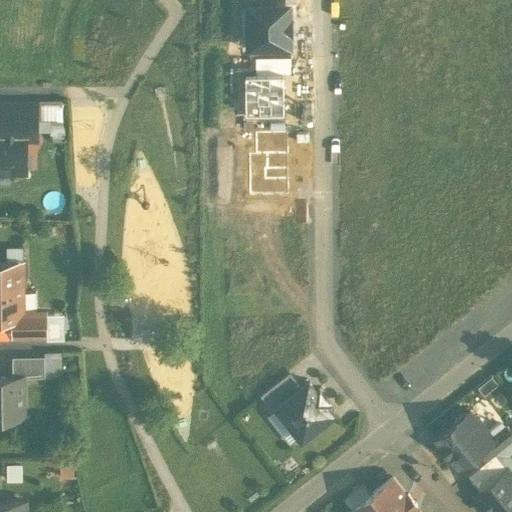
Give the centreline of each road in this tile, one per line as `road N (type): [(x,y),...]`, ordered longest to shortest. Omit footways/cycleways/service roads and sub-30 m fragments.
road 1 (residential): [(390,428),(324,340),(321,0)]
road 2 (residential): [(390,428),(511,327)]
road 3 (residential): [(282,511),(390,428)]
